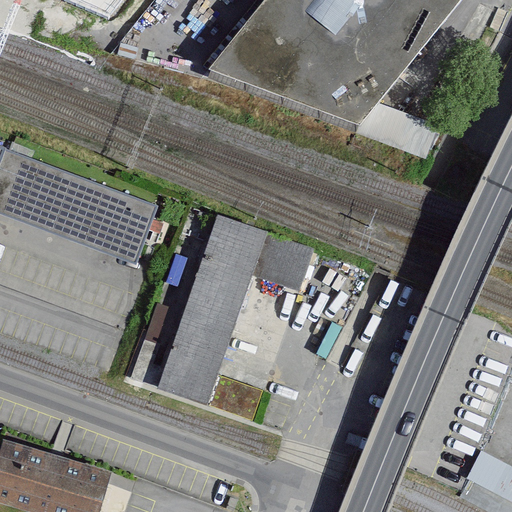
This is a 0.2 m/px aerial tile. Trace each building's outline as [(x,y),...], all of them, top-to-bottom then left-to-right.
[(126,0),(64,0),(102,16),(111,19),(126,0)] [(269,0),(212,72),(363,124),(463,0),(269,0)] [(160,206),(8,149),(0,171),(0,213),(138,265),(160,206)] [(320,253),(217,218),(160,386),(212,403),(256,275),(306,292),(320,253)] [(5,442),(0,459),(0,504),(24,511),(100,511),(112,476),(5,442)] [(511,511),(511,464),(483,450),(460,494),(496,511),(511,511)]
